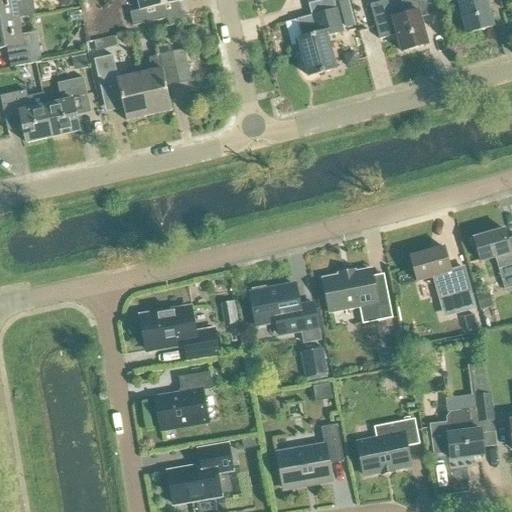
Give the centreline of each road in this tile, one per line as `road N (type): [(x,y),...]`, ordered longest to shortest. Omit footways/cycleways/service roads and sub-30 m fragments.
road 1 (residential): [(97,283),(372,223),(511,181)]
road 2 (residential): [(249,135),(511,64)]
road 3 (residential): [(0,193),(249,135)]
road 4 (residential): [(140,511),(97,283)]
road 5 (residential): [(249,135),(220,0)]
